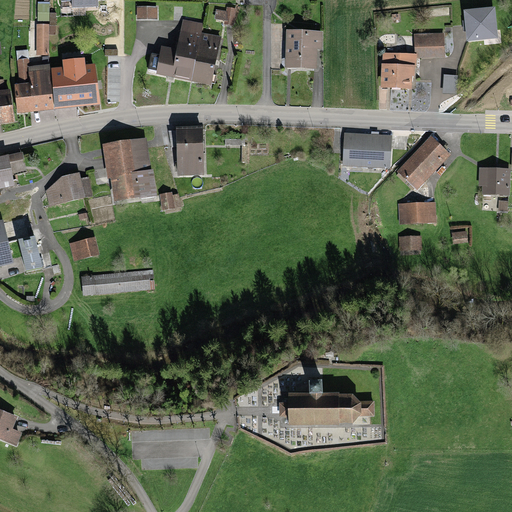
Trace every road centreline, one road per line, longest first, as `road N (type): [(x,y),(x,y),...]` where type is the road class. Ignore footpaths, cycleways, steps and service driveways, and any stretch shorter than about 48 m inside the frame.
road 1 (secondary): [(511,123),(169,112),(0,142)]
road 2 (residential): [(23,388),(137,419),(224,414)]
road 3 (residential): [(23,388),(114,459),(151,511)]
